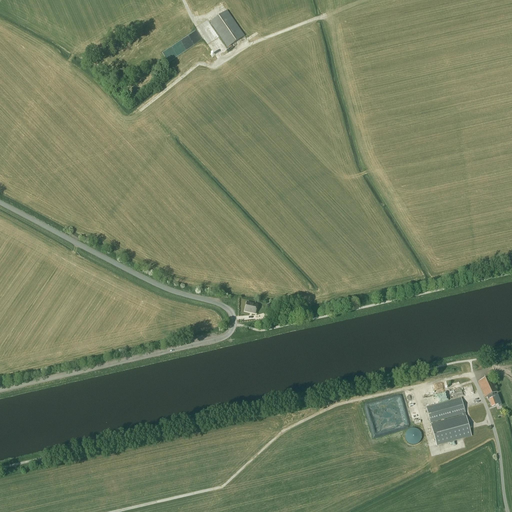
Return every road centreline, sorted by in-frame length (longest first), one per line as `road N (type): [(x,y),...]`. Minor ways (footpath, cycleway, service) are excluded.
road 1 (unclassified): [(0,389),(223,338),(233,324),(222,305),(170,290),(0,203)]
road 2 (unclassified): [(507,511),(496,439),(472,374)]
